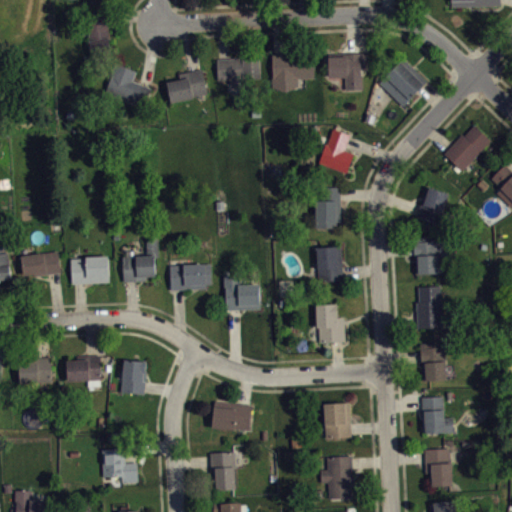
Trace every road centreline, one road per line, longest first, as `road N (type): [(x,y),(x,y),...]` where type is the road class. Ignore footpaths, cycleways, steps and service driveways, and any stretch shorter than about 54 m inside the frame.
road 1 (residential): [(391,511),(377,195),(407,145),(511,32)]
road 2 (residential): [(383,371),(255,375),(224,367),(137,319),(0,320)]
road 3 (residential): [(160,23),(391,17),(419,26),(473,75)]
road 4 (residential): [(194,349),(171,425),(176,511)]
